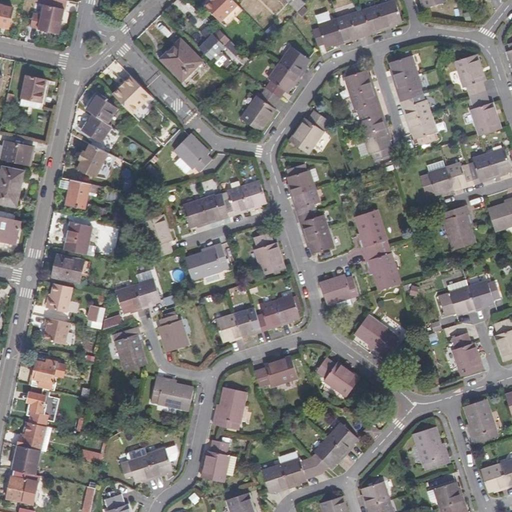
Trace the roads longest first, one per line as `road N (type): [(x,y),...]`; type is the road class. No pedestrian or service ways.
road 1 (residential): [(27,277),(73,65)]
road 2 (residential): [(265,153),(210,143),(115,42)]
road 3 (residential): [(372,51),(326,67),(265,153)]
road 4 (residential): [(147,511),(179,487),(194,460),(208,378)]
road 5 (residential): [(0,403),(27,277)]
road 6 (residential): [(315,330),(415,404)]
